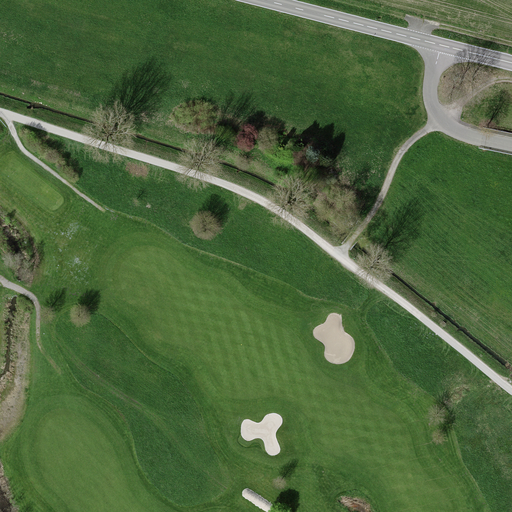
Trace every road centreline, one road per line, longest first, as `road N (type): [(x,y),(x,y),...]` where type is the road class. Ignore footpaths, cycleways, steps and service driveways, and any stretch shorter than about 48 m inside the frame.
road 1 (track): [(0,115),(242,192),(340,256)]
road 2 (track): [(340,256),(415,137),(495,84),(511,84)]
road 3 (track): [(340,256),(511,392)]
road 4 (secondary): [(442,45),(265,0)]
road 5 (tertiary): [(481,139),(433,111),(442,45)]
road 6 (track): [(61,376),(39,340),(39,308),(0,281)]
